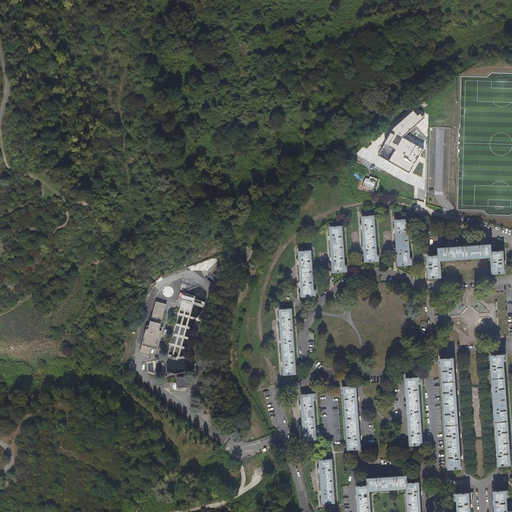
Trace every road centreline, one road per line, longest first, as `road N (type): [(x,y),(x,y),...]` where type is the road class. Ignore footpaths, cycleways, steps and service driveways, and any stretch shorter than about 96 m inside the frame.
road 1 (track): [(272,385),(259,317),(275,260),(289,241),(352,204),(421,208)]
road 2 (residential): [(315,376),(303,336),(336,288),(376,272),(417,285)]
road 3 (residential): [(460,349),(468,478),(483,490)]
road 4 (residential): [(483,490),(493,473),(486,347)]
road 5 (unknown): [(286,390),(274,307),(294,303),(309,321)]
